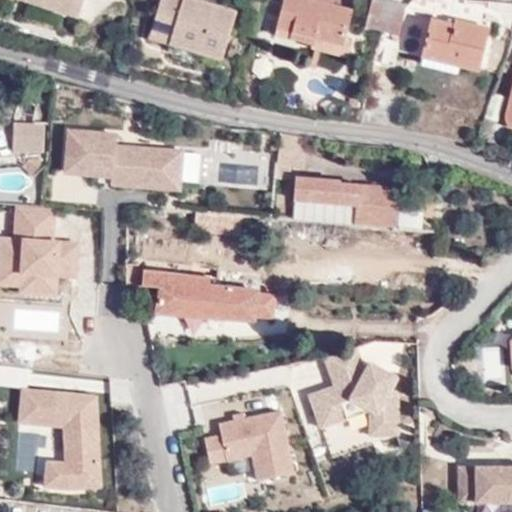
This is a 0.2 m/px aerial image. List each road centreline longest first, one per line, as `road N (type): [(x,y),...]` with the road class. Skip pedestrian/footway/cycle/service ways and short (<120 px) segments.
road 1 (residential): [(511,176),(401,137),(0,50)]
road 2 (residential): [(511,418),(476,422),(443,407),(430,385),(438,343),(511,264)]
